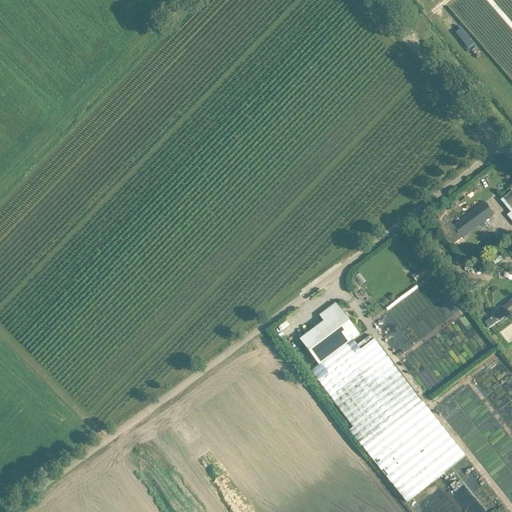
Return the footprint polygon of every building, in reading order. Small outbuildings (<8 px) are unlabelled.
[(511,221),(511,191),(503,199),(501,201),(511,213),(507,216),(511,221)] [(449,221),(439,229),(452,247),(454,245),(467,264),(476,257),(462,238),(494,215),(485,202),(453,226),(449,221)] [(511,300),(503,307),(504,308),(509,315),(511,312),(511,300)] [(325,322),(301,340),(320,365),(311,372),(319,382),(320,382),(354,428),(350,431),(407,503),(465,456),(422,401),(421,401),(375,339),(360,350),(357,345),(353,341),(361,335),(337,303),(320,316),(325,322)] [(489,329),(509,314),(504,308),(485,323),(489,329)] [(371,335),(357,345),(360,350),(375,339),(371,335)]
